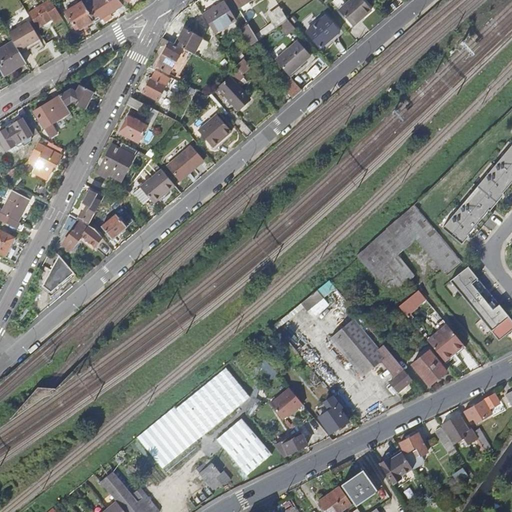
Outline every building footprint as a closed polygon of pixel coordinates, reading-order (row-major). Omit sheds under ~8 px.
[(31,13),(38,25),(52,16),(57,24),(64,20),(52,0),(31,13)] [(94,0),(86,5),(97,23),(103,19),(105,23),(112,19),(110,15),(125,6),(119,0),(94,0)] [(203,14),(214,33),(236,19),(225,0),(203,14)] [(363,0),(351,0),(340,10),(354,26),(373,10),(363,0)] [(94,22),(83,2),(66,13),(77,32),(94,22)] [(269,15),(277,27),(288,18),(281,7),(269,15)] [(326,16),(308,31),(322,48),(340,32),(326,16)] [(10,35),(14,42),(20,52),(41,40),(30,22),(10,35)] [(241,30),(252,45),(259,40),(250,24),(241,30)] [(0,48),(11,41),(4,29),(0,31),(0,48)] [(176,45),(184,50),(191,53),(194,55),(202,39),(184,29),(176,45)] [(168,47),(158,67),(171,74),(184,50),(176,45),(163,38),(159,45),(168,47)] [(47,44),(56,59),(62,55),(53,41),(47,44)] [(298,41),(277,60),(290,75),(312,56),(298,41)] [(14,42),(0,50),(0,69),(4,76),(27,63),(20,52),(14,42)] [(184,50),(171,74),(177,78),(191,53),(184,50)] [(239,69),(242,73),(250,67),(243,58),(242,60),(238,56),(234,59),(237,63),(235,65),(239,69)] [(232,75),(219,88),(239,111),(251,101),(237,85),(238,84),(243,88),(249,83),(245,78),(246,77),(242,73),(239,69),(232,75)] [(151,79),(144,94),(159,101),(166,87),(151,79)] [(283,86),(293,98),(303,90),(293,79),(283,86)] [(72,90),(62,97),(70,109),(73,103),(87,110),(95,93),(80,86),(77,92),(72,90)] [(62,97),(35,113),(49,136),(57,132),(52,125),(74,112),(70,109),(62,97)] [(131,98),(128,105),(139,111),(143,104),(131,98)] [(153,109),(145,124),(148,126),(149,127),(157,111),(153,109)] [(230,118),(247,138),(253,132),(237,113),(230,118)] [(218,115),(199,131),(213,147),(232,131),(218,115)] [(130,117),(120,135),(138,144),(148,126),(145,124),(130,117)] [(22,121),(0,134),(0,138),(8,151),(33,136),(34,138),(40,134),(33,122),(25,127),(22,121)] [(39,145),(30,162),(37,165),(33,173),(47,180),(54,166),(57,167),(62,156),(39,145)] [(115,146),(100,174),(107,177),(109,174),(123,181),(136,157),(115,146)] [(180,182),(204,160),(192,146),(175,161),(177,162),(169,169),(180,182)] [(511,146),(444,227),(464,243),(465,242),(470,236),(473,238),(481,229),(482,228),(479,225),(483,220),(486,223),(488,221),(495,212),(492,210),(495,206),(504,196),(505,194),(508,197),(511,192),(511,146)] [(11,171),(5,178),(12,182),(15,176),(18,174),(16,169),(11,171)] [(141,188),(154,204),(175,186),(162,170),(141,188)] [(33,194),(49,202),(53,193),(38,185),(33,194)] [(14,190),(0,216),(0,215),(0,219),(22,231),(25,224),(19,221),(30,199),(14,190)] [(91,208),(87,215),(83,212),(79,220),(82,222),(90,226),(102,203),(96,200),(99,194),(92,190),(85,205),(91,208)] [(411,228),(426,215),(417,204),(402,217),(411,228)] [(411,228),(421,239),(432,254),(447,242),(426,215),(411,228)] [(118,216),(104,227),(114,240),(128,228),(118,216)] [(401,255),(421,239),(411,228),(402,217),(383,234),(401,255)] [(71,251),(80,239),(83,236),(97,248),(105,238),(97,229),(91,226),(89,228),(82,222),(63,244),(71,251)] [(0,230),(0,254),(5,257),(15,239),(0,230)] [(401,255),(383,234),(359,255),(393,295),(418,275),(401,255)] [(83,236),(80,239),(94,251),(97,248),(83,236)] [(60,256),(45,285),(52,293),(74,273),(60,256)] [(470,267),(452,281),(493,331),(511,316),(501,304),(495,309),(487,299),(485,300),(481,295),(482,294),(474,284),(480,279),(470,267)] [(481,280),(480,279),(474,284),(482,294),(481,295),(485,300),(487,299),(495,309),(501,304),(500,302),(492,293),(488,288),(481,280)] [(332,307),(324,297),(337,288),(330,280),(302,301),(316,320),(332,307)] [(421,289),(401,305),(409,314),(428,298),(421,289)] [(445,319),(436,326),(441,332),(449,324),(445,319)] [(382,362),(395,378),(404,370),(384,346),(379,350),(354,320),(332,339),(363,377),(382,362)] [(16,323),(9,332),(16,337),(23,328),(16,323)] [(441,332),(430,340),(447,360),(466,344),(449,324),(441,332)] [(284,345),(291,353),(295,349),(287,339),(279,345),(281,348),(284,345)] [(466,344),(447,360),(449,363),(468,347),(466,344)] [(266,359),(271,364),(281,356),(277,351),(266,359)] [(413,366),(430,387),(448,373),(430,352),(423,358),(421,355),(418,357),(420,360),(413,366)] [(271,364),(266,359),(262,370),(271,381),(279,374),(271,364)] [(175,407),(138,438),(146,448),(155,458),(165,469),(251,396),(227,367),(177,409),(175,407)] [(406,374),(392,385),(397,392),(405,386),(407,389),(414,384),(406,374)] [(405,386),(397,392),(400,395),(407,389),(405,386)] [(290,388),(271,404),(283,419),(290,414),(291,415),(304,404),(290,388)] [(486,400),(466,412),(472,421),(475,419),(478,424),(481,422),(493,414),(491,410),(500,405),(495,395),(486,400)] [(321,416),(330,433),(349,423),(341,409),(344,408),(335,397),(325,402),(330,411),(321,416)] [(443,426),(455,445),(463,440),(463,439),(465,437),(464,434),(470,431),(461,416),(443,426)] [(272,454),(243,418),(217,439),(247,475),(272,454)] [(437,433),(445,446),(452,442),(444,429),(437,433)] [(476,432),(487,450),(492,447),(480,429),(476,432)] [(402,443),(407,454),(404,455),(414,469),(414,470),(424,464),(426,461),(423,456),(429,452),(419,434),(411,438),(410,435),(406,437),(408,440),(402,443)] [(276,446),(285,457),(308,445),(303,435),(285,444),(283,441),(278,444),(276,441),(274,442),(276,446)] [(137,439),(113,460),(127,476),(142,462),(145,466),(154,458),(137,439)] [(388,458),(380,463),(394,485),(403,479),(401,477),(414,469),(404,455),(403,452),(390,460),(388,458)] [(198,469),(216,490),(231,478),(225,471),(223,473),(211,459),(198,469)] [(97,476),(118,501),(126,511),(163,511),(145,490),(137,496),(143,503),(142,504),(117,475),(116,469),(111,464),(97,476)] [(363,469),(341,483),(356,504),(377,489),(363,469)] [(341,487),(320,501),(327,511),(339,511),(352,504),(341,487)] [(436,504),(442,511),(441,511),(448,511),(449,510),(441,497),(436,504)] [(108,509),(110,511),(126,511),(118,501),(108,509)]
